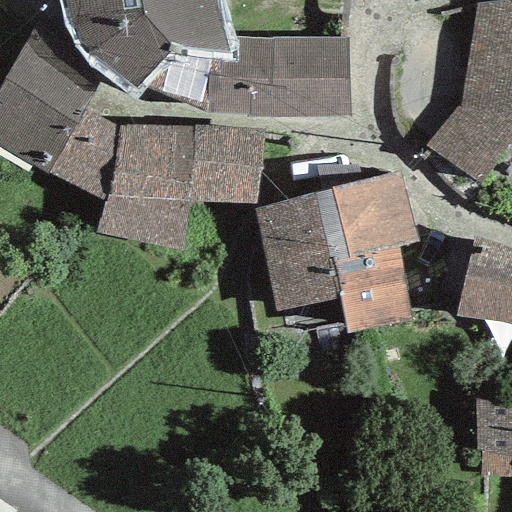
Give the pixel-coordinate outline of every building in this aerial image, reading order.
[(249,109),(351,110),(346,45),(227,36),(217,0),(68,0),(69,2),(86,32),(107,54),(141,75),(210,104),(249,109)] [(462,103),(427,140),(484,183),(511,135),(511,7),(476,13),(462,103)] [(31,34),(0,83),(0,137),(47,166),(102,78),(31,34)] [(102,78),(47,166),(106,199),(96,225),(182,244),(187,195),(254,198),(264,130),(116,118),(102,78)] [(335,186),(254,202),(275,304),(338,291),(345,328),(411,314),(396,244),(410,241),(396,173),(335,186)] [(511,251),(473,242),(456,308),(511,322),(511,251)]
